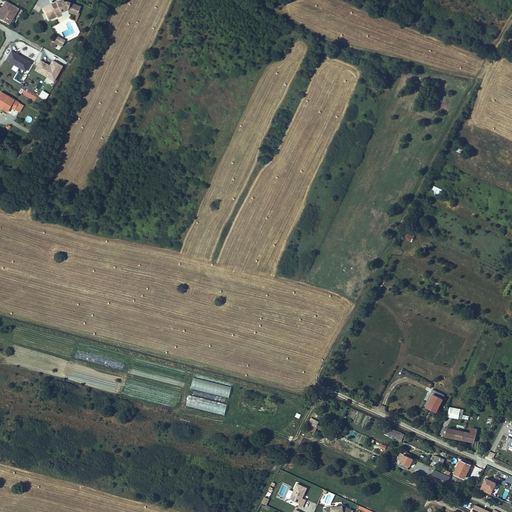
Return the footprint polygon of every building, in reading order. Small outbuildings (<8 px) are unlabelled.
[(63,0),(60,0),(43,8),(49,20),(57,16),(56,13),(65,8),(78,13),(80,6),(66,1),(64,2),(63,0)] [(18,8),(8,2),(3,10),(1,9),(0,10),(0,18),(9,24),(18,8)] [(56,35),(52,41),(57,44),(58,44),(59,42),(63,44),(65,40),(56,35)] [(23,54),(13,48),(7,58),(27,69),(32,60),(24,55),(24,56),(22,55),(23,54)] [(36,67),(48,74),(49,72),(55,71),(58,73),(63,63),(54,58),(51,63),(41,58),(36,67)] [(41,90),(38,97),(45,101),(48,94),(41,90)] [(19,102),(0,92),(0,91),(0,105),(8,110),(10,107),(14,109),(19,102)] [(23,105),(19,102),(14,109),(19,112),(23,105)] [(465,149),(458,145),(455,151),(463,155),(465,149)] [(441,195),(442,189),(433,187),(431,193),(441,195)] [(407,230),(403,237),(412,242),(415,235),(407,230)] [(369,255),(366,262),(372,265),(375,258),(369,255)] [(362,277),(358,286),(363,288),(366,279),(362,277)] [(440,400),(442,396),(435,393),(427,410),(438,415),(444,403),(440,400)] [(446,414),(462,417),(464,409),(450,406),(449,409),(447,408),(446,414)] [(312,423),(311,425),(317,428),(324,431),(325,429),(317,425),(319,422),(314,419),(312,423)] [(401,441),(404,434),(388,426),(384,433),(401,441)] [(445,436),(462,440),(464,431),(447,428),(445,436)] [(464,431),(462,440),(474,442),(476,434),(469,432),(464,431)] [(501,451),(506,453),(507,451),(508,448),(511,449),(511,440),(507,438),(501,451)] [(413,459),(400,453),(397,460),(400,461),(398,466),(407,470),(413,459)] [(433,461),(442,465),(444,459),(435,455),(433,461)] [(465,479),(471,465),(460,459),(453,474),(465,479)] [(472,465),(468,478),(477,481),(481,468),(472,465)] [(434,470),(432,475),(447,482),(450,477),(434,470)] [(297,483),(290,499),(299,503),(298,506),(302,507),(306,499),(302,498),(307,488),(297,483)]
